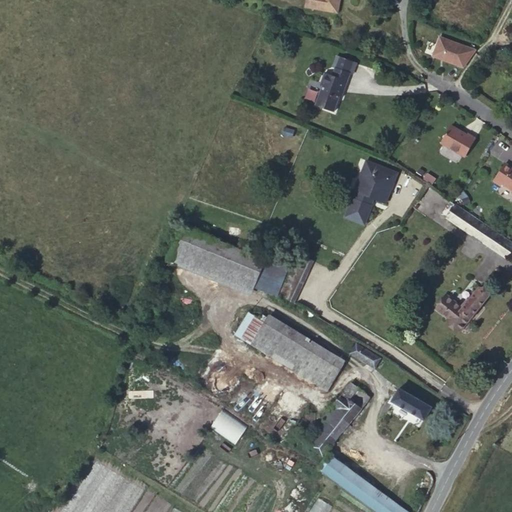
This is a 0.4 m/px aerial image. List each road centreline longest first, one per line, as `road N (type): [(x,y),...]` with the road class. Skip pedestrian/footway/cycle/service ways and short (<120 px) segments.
road 1 (track): [(451,473),(386,446),(371,431),(373,375),(269,306),(229,302),(180,343),(160,346),(0,270)]
road 2 (secondary): [(432,511),(511,370)]
